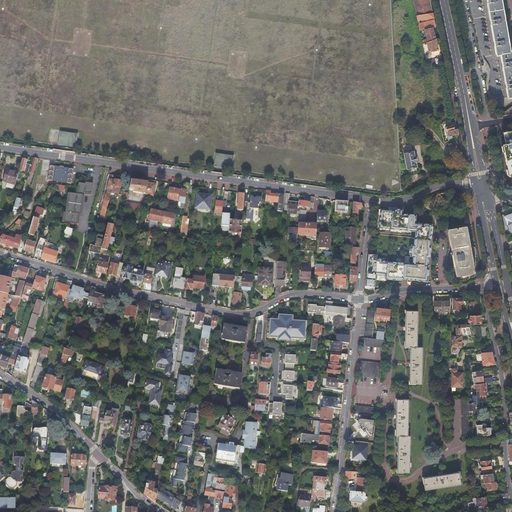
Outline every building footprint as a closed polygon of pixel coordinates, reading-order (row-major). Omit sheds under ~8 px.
[(433,13),(429,0),(412,0),(416,16),(433,13)] [(486,0),(496,55),(500,54),(508,98),(511,97),(511,51),(508,52),(499,0),(486,0)] [(434,18),(433,13),(416,16),(418,21),(434,18)] [(434,21),(418,24),(420,31),(425,30),(433,28),(436,27),(434,21)] [(427,39),(422,41),(423,44),(425,43),(426,42),(435,39),(433,28),(425,30),(427,39)] [(436,39),(435,39),(426,42),(429,52),(438,50),(436,39)] [(445,126),(448,139),(452,137),(452,135),(459,134),(457,129),(454,129),(453,125),(445,126)] [(511,130),(503,133),(505,144),(502,145),(508,176),(511,176),(511,178),(511,130)] [(60,132),(58,145),(75,147),(77,135),(60,132)] [(405,154),(407,168),(416,167),(415,162),(416,161),(415,157),(414,157),(413,152),(405,154)] [(216,154),(214,167),(231,169),(233,157),(216,154)] [(33,173),(37,159),(33,158),(29,172),(33,173)] [(27,161),(22,159),(19,170),(24,172),(27,161)] [(49,166),(47,181),(71,183),(73,169),(49,166)] [(2,182),(14,185),(16,180),(18,173),(6,170),(2,182)] [(100,218),(97,218),(96,222),(104,223),(110,197),(111,193),(112,189),(114,180),(115,176),(111,175),(111,179),(110,179),(107,188),(108,188),(106,194),(105,196),(100,218)] [(122,182),(114,180),(112,189),(111,193),(118,195),(122,182)] [(136,181),(131,180),(130,184),(129,190),(133,191),(133,192),(145,194),(147,183),(139,182),(136,181)] [(147,183),(145,194),(153,196),(156,182),(148,180),(147,183)] [(91,196),(92,185),(85,184),(78,183),(78,187),(80,187),(79,194),(79,195),(70,194),(68,203),(67,213),(65,213),(64,222),(64,223),(74,224),(75,222),(78,223),(79,215),(81,215),(84,195),(91,196)] [(55,190),(55,192),(65,193),(66,186),(52,185),(52,189),(55,190)] [(180,190),(169,188),(167,199),(178,201),(180,190)] [(184,208),(186,191),(180,190),(178,201),(178,203),(181,203),(180,208),(184,208)] [(270,192),(266,191),(265,196),(266,196),(266,201),(278,202),(279,197),(270,196),(270,192)] [(241,234),(244,200),(244,194),(238,193),(237,213),(239,213),(238,222),(229,221),(229,227),(228,234),(232,234),(232,235),(234,235),(234,234),(241,234)] [(279,197),(278,202),(277,211),(280,212),(287,213),(288,205),(289,194),(285,194),(285,197),(284,211),(282,211),(283,197),(282,197),(280,197),(279,197)] [(196,195),(194,207),(210,209),(212,197),(204,196),(203,196),(202,196),(196,195)] [(247,203),(246,219),(252,220),(253,212),(252,212),(252,209),(258,209),(259,203),(260,203),(260,196),(256,196),(256,198),(250,197),(249,203),(247,203)] [(314,198),(310,197),(309,203),(300,201),(299,206),(304,207),(304,209),(306,209),(306,207),(309,208),(309,207),(313,208),(314,198)] [(11,217),(11,218),(16,213),(15,212),(16,209),(17,209),(19,205),(21,200),(16,199),(11,217)] [(222,214),(223,202),(215,201),(214,213),(222,214)] [(353,203),(335,201),(335,212),(343,213),(343,216),(346,216),(346,218),(352,218),(352,214),(353,203)] [(126,202),(124,209),(141,212),(142,205),(126,202)] [(353,203),(352,214),(357,215),(358,210),(363,210),(363,208),(361,204),(353,203)] [(288,205),(287,213),(289,214),(297,215),(297,210),(298,206),(288,205)] [(44,210),(36,208),(32,223),(24,251),(32,254),(35,245),(34,244),(31,243),(32,240),(38,219),(39,220),(40,216),(42,216),(44,210)] [(380,211),(380,217),(379,228),(391,229),(393,210),(385,209),(385,210),(383,212),(380,211)] [(391,229),(414,231),(415,223),(415,216),(411,216),(411,214),(402,214),(403,211),(402,211),(402,209),(394,209),(394,210),(393,210),(391,229)] [(156,222),(162,224),(164,213),(151,210),(148,220),(156,222)] [(164,213),(162,224),(171,225),(170,228),(174,228),(176,216),(164,213)] [(229,227),(229,221),(230,215),(222,214),(221,226),(229,227)] [(504,214),(501,214),(504,226),(506,225),(511,222),(511,214),(511,215),(510,214),(504,216),(504,214)] [(448,229),(451,246),(460,245),(468,243),(463,219),(449,222),(450,229),(448,229)] [(414,245),(413,245),(412,257),(413,257),(412,264),(411,264),(410,280),(424,281),(424,277),(428,277),(429,269),(427,268),(428,258),(428,254),(430,255),(430,247),(429,247),(430,236),(431,236),(432,224),(415,223),(414,231),(415,231),(415,238),(414,238),(414,245)] [(108,224),(106,231),(101,250),(107,251),(109,244),(112,245),(114,238),(110,237),(113,225),(108,224)] [(298,224),(298,233),(297,235),(311,236),(311,240),(316,240),(316,229),(316,225),(298,224)] [(64,234),(71,236),(73,230),(67,228),(66,227),(64,234)] [(346,228),(345,244),(353,245),(353,240),(355,240),(355,229),(346,228)] [(319,234),(318,248),(329,249),(330,234),(319,234)] [(3,235),(0,237),(0,243),(17,249),(21,237),(16,236),(15,239),(3,235)] [(39,241),(33,260),(38,261),(40,251),(43,252),(45,244),(46,243),(39,241)] [(460,245),(466,274),(474,273),(468,243),(460,245)] [(43,252),(41,259),(55,263),(57,257),(58,253),(48,250),(50,245),(45,244),(43,252)] [(460,245),(451,246),(456,276),(466,274),(460,245)] [(369,254),(366,279),(375,280),(376,275),(377,258),(377,255),(369,254)] [(102,259),(99,258),(95,272),(105,274),(106,270),(107,267),(108,264),(105,264),(101,263),(102,259)] [(382,259),(377,258),(376,275),(386,276),(387,261),(382,261),(382,259)] [(396,262),(387,261),(386,276),(385,279),(394,280),(394,278),(396,262)] [(88,262),(87,269),(95,271),(97,263),(94,262),(94,264),(88,262)] [(277,262),(275,296),(280,294),(280,286),(283,286),(284,275),(282,275),(282,272),(283,270),(282,270),(282,263),(279,263),(277,262)] [(317,262),(315,262),(314,277),(323,277),(324,267),(324,265),(316,265),(317,262)] [(396,262),(394,278),(410,280),(411,264),(396,262)] [(119,266),(111,263),(108,274),(116,276),(119,266)] [(155,266),(153,277),(168,280),(171,264),(163,263),(162,265),(156,264),(155,266)] [(147,265),(143,285),(146,286),(146,284),(150,285),(152,276),(153,277),(155,266),(147,265)] [(11,279),(15,280),(16,277),(25,279),(28,270),(15,266),(11,279)] [(299,267),(299,279),(310,279),(311,267),(308,267),(299,267)] [(324,267),(323,277),(331,277),(331,275),(332,268),(324,267)] [(120,277),(118,286),(122,286),(124,278),(130,280),(132,270),(125,268),(123,278),(120,277)] [(184,289),(185,279),(181,278),(183,269),(176,268),(175,279),(174,279),(173,284),(175,284),(175,287),(184,289)] [(263,286),(267,286),(272,286),(273,269),(258,268),(257,285),(263,286)] [(143,272),(132,270),(130,280),(130,281),(131,281),(131,282),(131,283),(134,284),(135,283),(135,282),(136,282),(136,281),(141,282),(143,272)] [(253,275),(243,274),(242,286),(252,287),(253,275)] [(0,293),(8,295),(11,279),(0,276),(0,293)] [(234,277),(220,276),(218,287),(224,288),(228,288),(233,289),(234,277)] [(335,276),(335,285),(345,286),(345,276),(335,276)] [(35,277),(33,286),(32,288),(42,291),(46,280),(35,277)] [(194,280),(185,279),(184,289),(189,290),(189,288),(193,289),(193,288),(204,289),(205,280),(194,278),(194,280)] [(375,280),(366,279),(365,286),(365,289),(375,287),(375,286),(375,280)] [(15,297),(20,298),(25,282),(20,281),(15,297)] [(65,300),(68,290),(69,287),(57,283),(53,296),(65,300)] [(22,296),(29,297),(30,296),(26,294),(27,290),(31,291),(32,288),(33,286),(26,284),(22,296)] [(73,299),(79,301),(80,300),(82,300),(83,298),(88,299),(89,294),(84,293),(82,292),(83,290),(73,287),(71,291),(68,290),(65,300),(63,307),(68,308),(69,302),(71,303),(73,299)] [(88,299),(87,305),(91,306),(92,303),(96,304),(103,306),(106,296),(94,293),(95,289),(91,288),(89,294),(88,299)] [(233,289),(232,303),(240,304),(241,294),(236,293),(236,292),(237,292),(237,290),(233,289)] [(9,311),(15,313),(20,298),(15,297),(14,296),(9,311)] [(462,299),(452,298),(451,309),(460,309),(460,304),(461,304),(462,299)] [(468,311),(468,316),(469,316),(477,315),(476,311),(477,311),(477,306),(476,301),(475,301),(475,300),(474,299),(471,300),(470,301),(470,303),(469,303),(469,311),(468,311)] [(44,302),(37,300),(23,343),(29,345),(38,316),(40,317),(44,302)] [(332,302),(326,301),(325,316),(329,317),(338,317),(346,318),(347,309),(332,307),(332,302)] [(449,301),(433,301),(433,312),(449,311),(449,301)] [(126,306),(125,315),(134,317),(136,307),(126,306)] [(387,323),(389,324),(390,310),(376,308),(375,321),(379,321),(379,319),(387,320),(387,323)] [(159,318),(160,312),(151,310),(149,319),(159,321),(159,318)] [(375,311),(367,310),(363,345),(384,348),(385,340),(372,339),(373,328),(375,311)] [(406,311),(405,347),(410,347),(409,383),(421,384),(422,348),(417,348),(418,312),(406,311)] [(204,314),(196,313),(194,326),(199,326),(200,322),(203,323),(204,314)] [(177,323),(175,334),(177,335),(176,341),(179,342),(181,334),(181,329),(184,315),(180,314),(178,323),(177,323)] [(293,339),(307,340),(308,322),(295,321),(296,316),(280,315),(280,320),(271,319),(271,337),(279,338),(279,341),(293,342),(293,339)] [(477,315),(469,316),(469,319),(468,319),(468,320),(468,322),(470,322),(470,324),(480,324),(479,315),(477,315)] [(77,317),(73,329),(81,332),(85,319),(77,317)] [(137,317),(134,331),(142,333),(145,318),(137,317)] [(344,322),(350,323),(351,319),(346,318),(338,317),(337,326),(343,327),(344,322)] [(159,321),(158,324),(161,325),(160,331),(170,333),(172,322),(172,321),(171,320),(171,319),(170,319),(169,318),(166,318),(166,319),(159,318),(159,321)] [(377,329),(373,328),(372,339),(385,340),(387,340),(389,324),(387,323),(385,323),(384,335),(376,334),(377,329)] [(224,325),(222,339),(245,343),(247,329),(224,325)] [(202,327),(199,350),(208,352),(209,345),(206,344),(206,339),(209,340),(210,334),(211,328),(211,327),(205,326),(205,327),(202,327)] [(8,336),(8,339),(16,341),(17,338),(13,337),(15,328),(11,327),(9,333),(8,336)] [(451,347),(461,347),(461,336),(459,336),(459,334),(466,334),(470,334),(470,338),(477,338),(477,328),(456,328),(456,336),(451,336),(451,347)] [(331,342),(331,352),(341,353),(342,343),(336,342),(331,342)] [(29,345),(23,343),(19,354),(22,355),(23,354),(27,355),(30,345),(29,345)] [(504,344),(497,345),(500,358),(506,356),(504,344)] [(50,348),(43,347),(31,385),(37,387),(50,348)] [(74,352),(64,348),(62,355),(67,356),(72,358),(74,352)] [(189,358),(197,359),(199,350),(191,349),(190,349),(189,358)] [(6,358),(2,357),(0,363),(0,367),(7,369),(9,364),(11,355),(12,353),(8,352),(7,354),(6,358)] [(81,355),(74,352),(72,358),(79,361),(81,355)] [(491,352),(480,353),(483,365),(494,364),(491,352)] [(251,353),(250,365),(257,366),(258,356),(255,356),(255,354),(251,353)] [(338,359),(346,360),(347,355),(331,353),(330,362),(338,363),(338,359)] [(11,355),(9,364),(15,366),(19,355),(16,354),(15,356),(11,355)] [(19,355),(15,366),(15,369),(25,372),(29,360),(21,358),(22,355),(19,354),(19,355)] [(266,366),(271,367),(272,355),(267,355),(267,358),(262,358),(262,363),(266,363),(266,366)] [(284,381),(296,381),(296,372),(296,356),(286,355),(284,381)] [(87,361),(84,371),(99,376),(99,375),(102,376),(105,367),(87,361)] [(362,361),(360,376),(380,379),(382,363),(362,361)] [(454,361),(447,361),(447,372),(451,372),(452,387),(463,387),(463,371),(457,371),(457,369),(455,369),(454,361)] [(339,364),(328,363),(327,373),(338,374),(339,364)] [(217,370),(215,384),(240,388),(242,374),(231,372),(231,370),(227,370),(226,371),(217,370)] [(483,383),(497,381),(497,377),(484,379),(482,371),(472,373),(473,382),(477,381),(477,384),(483,383)] [(48,389),(52,390),(56,378),(47,375),(43,389),(47,390),(48,389)] [(56,378),(52,390),(60,393),(63,382),(56,380),(56,378)] [(344,380),(327,378),(326,387),(336,389),(337,383),(344,384),(344,380)] [(178,389),(177,396),(183,397),(182,399),(186,399),(187,398),(188,398),(191,380),(186,379),(184,390),(178,389)] [(148,412),(156,414),(160,391),(158,390),(159,384),(146,380),(145,383),(144,386),(145,386),(144,388),(151,390),(149,395),(151,396),(150,405),(148,412)] [(260,383),(259,395),(267,395),(268,384),(260,383)] [(475,384),(477,392),(485,390),(483,383),(477,384),(475,384)] [(287,400),(295,400),(295,386),(283,386),(283,395),(287,395),(287,400)] [(73,401),(75,391),(67,389),(65,399),(73,401)] [(486,398),(485,390),(477,392),(477,396),(472,396),(473,399),(469,399),(469,404),(477,404),(477,402),(480,401),(480,400),(486,399),(486,398)] [(2,404),(1,414),(10,414),(11,395),(2,395),(2,404)] [(323,399),(323,408),(341,410),(341,405),(336,405),(337,400),(323,399)] [(469,399),(461,399),(461,437),(469,436),(469,420),(469,416),(469,411),(469,405),(469,404),(469,399)] [(396,400),(396,436),(398,436),(397,472),(409,472),(410,436),(407,436),(408,400),(396,400)] [(31,411),(31,405),(25,401),(24,406),(24,409),(22,409),(22,406),(17,406),(16,416),(28,417),(28,410),(31,411)] [(255,409),(255,413),(258,413),(259,408),(261,408),(261,410),(263,411),(263,414),(268,414),(268,408),(265,408),(266,402),(256,401),(255,409)] [(163,441),(168,442),(175,406),(166,404),(165,409),(168,410),(166,416),(163,415),(161,425),(165,426),(164,429),(165,429),(164,433),(163,433),(163,436),(164,436),(163,441)] [(477,404),(469,404),(469,405),(469,411),(469,416),(473,416),(472,411),(475,411),(474,407),(477,407),(477,404)] [(356,413),(376,415),(377,408),(356,405),(356,413)] [(88,427),(91,408),(84,407),(80,426),(88,427)] [(195,422),(194,420),(195,420),(196,420),(196,419),(196,417),(196,416),(196,415),(193,414),(194,410),(187,409),(186,413),(185,413),(184,415),(183,418),(183,421),(182,425),(181,425),(180,430),(181,431),(180,437),(179,439),(179,442),(179,445),(178,445),(177,444),(176,451),(186,453),(187,447),(190,447),(190,446),(191,443),(191,442),(190,441),(191,440),(192,439),(190,438),(191,432),(192,433),(193,431),(193,430),(193,427),(192,427),(192,426),(193,426),(193,424),(193,423),(194,423),(195,422)] [(320,415),(319,420),(331,421),(332,410),(321,409),(320,412),(318,412),(317,415),(320,415)] [(105,415),(101,415),(99,422),(109,424),(108,426),(114,427),(117,413),(106,411),(105,415)] [(220,432),(226,435),(227,432),(230,433),(236,421),(234,420),(235,418),(231,416),(230,418),(224,414),(218,427),(222,429),(220,432)] [(355,419),(355,423),(358,421),(363,427),(360,429),(363,433),(365,431),(369,436),(372,436),(374,419),(361,417),(358,420),(356,418),(355,419)] [(49,439),(51,421),(44,420),(42,420),(41,427),(33,426),(33,436),(37,436),(38,437),(39,437),(40,438),(39,448),(40,449),(41,449),(46,450),(46,438),(49,439)] [(120,420),(119,427),(122,427),(122,429),(125,429),(124,436),(129,437),(132,422),(120,420)] [(481,421),(475,421),(475,425),(476,425),(477,432),(480,432),(480,436),(490,435),(489,427),(482,428),(481,421)] [(245,448),(246,448),(255,449),(257,423),(247,422),(247,429),(246,431),(245,431),(244,439),(246,440),(245,442),(245,447),(245,448)] [(329,437),(330,423),(320,422),(319,436),(329,437)] [(140,424),(137,439),(147,440),(150,427),(140,424)] [(319,436),(301,434),(300,442),(310,443),(311,440),(319,441),(318,444),(328,445),(329,437),(319,436)] [(352,460),(368,461),(370,442),(353,441),(352,460)] [(239,464),(241,452),(242,446),(238,446),(237,447),(234,447),(234,444),(230,443),(230,446),(226,445),(218,444),(216,460),(220,461),(235,463),(239,464)] [(327,452),(313,450),(312,462),(326,464),(327,452)] [(51,453),(50,464),(65,465),(66,454),(51,453)] [(491,468),(489,454),(480,455),(481,461),(480,461),(481,469),(491,468)] [(184,475),(185,474),(185,472),(185,470),(186,470),(186,469),(187,469),(187,468),(187,466),(187,465),(184,464),(185,458),(175,456),(174,463),(175,463),(174,465),(174,468),(174,471),(173,473),(172,476),(172,479),(171,479),(170,485),(180,487),(181,481),(184,481),(184,480),(185,478),(185,477),(185,476),(184,476),(184,475)] [(9,476),(8,477),(6,479),(5,483),(10,488),(14,488),(16,486),(17,482),(20,482),(21,476),(23,476),(23,471),(21,470),(21,469),(22,469),(22,468),(22,467),(21,467),(21,465),(23,464),(24,457),(14,457),(13,464),(16,465),(16,470),(14,471),(13,471),(12,472),(12,473),(10,475),(10,476),(9,476)] [(195,457),(193,466),(201,467),(202,462),(203,458),(195,457)] [(260,465),(261,460),(258,459),(257,464),(256,473),(264,474),(265,466),(260,465)] [(158,464),(157,463),(153,479),(160,481),(163,467),(163,465),(158,464)] [(483,471),(473,472),(473,476),(481,475),(481,479),(483,478),(484,483),(494,482),(493,473),(483,475),(483,471)] [(459,472),(423,478),(425,490),(461,484),(459,472)] [(276,479),(275,482),(277,482),(276,489),(287,491),(288,485),(291,485),(293,475),(281,473),(280,475),(277,475),(276,479)] [(223,498),(227,477),(208,474),(204,495),(223,498)] [(314,475),(313,489),(320,490),(325,490),(326,477),(314,475)] [(147,482),(144,494),(155,504),(156,498),(157,492),(158,491),(155,491),(156,487),(157,486),(158,481),(155,481),(154,484),(147,482)] [(99,482),(98,499),(115,500),(115,488),(113,488),(112,487),(111,486),(109,486),(108,487),(108,488),(105,487),(105,485),(104,485),(104,482),(99,482)] [(350,491),(350,499),(364,501),(364,500),(367,500),(368,496),(364,495),(365,483),(359,483),(359,488),(356,488),(356,491),(350,491)] [(312,489),(312,490),(311,497),(310,502),(315,502),(315,496),(319,497),(320,490),(313,489),(312,489)] [(192,491),(188,490),(184,511),(195,511),(196,510),(187,508),(187,507),(188,507),(189,506),(192,491)] [(157,492),(156,498),(166,505),(167,505),(168,505),(169,506),(171,508),(171,507),(175,510),(180,502),(174,498),(173,499),(164,494),(157,492)] [(310,502),(311,497),(298,495),(297,506),(309,508),(310,502)] [(485,497),(476,498),(474,498),(475,511),(478,511),(487,511),(485,497)] [(0,507),(15,508),(15,498),(0,498),(0,507)] [(232,499),(223,498),(222,508),(230,509),(232,499)]
